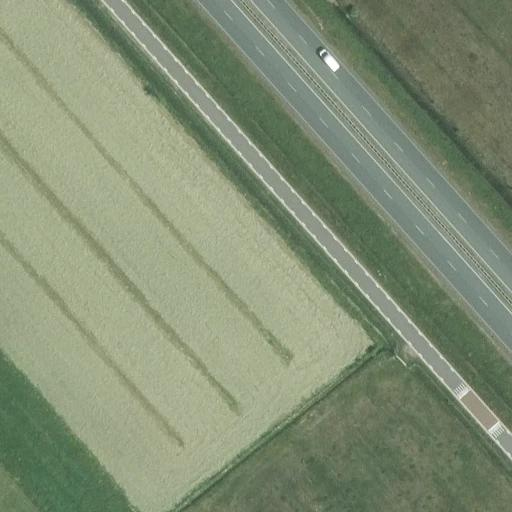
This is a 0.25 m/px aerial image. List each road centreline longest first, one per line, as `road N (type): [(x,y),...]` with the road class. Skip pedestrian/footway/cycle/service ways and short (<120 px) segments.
road 1 (unclassified): [(511,449),(105,0)]
road 2 (trunk): [(212,0),(511,335)]
road 3 (trunk): [(511,275),(265,0)]
